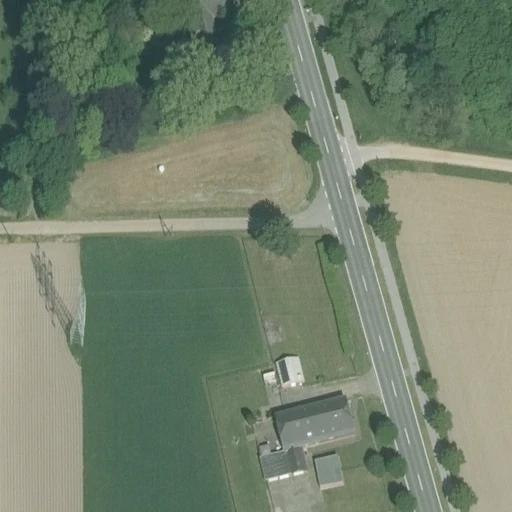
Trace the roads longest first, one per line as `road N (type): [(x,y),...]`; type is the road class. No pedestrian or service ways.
road 1 (tertiary): [(435,511),(290,0)]
road 2 (track): [(348,208),(0,220)]
road 3 (track): [(511,164),(329,138)]
